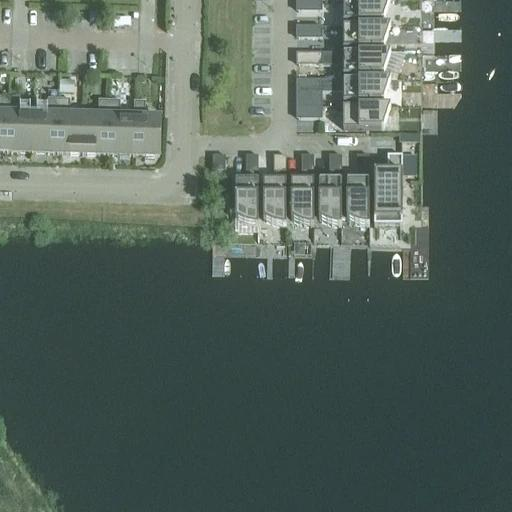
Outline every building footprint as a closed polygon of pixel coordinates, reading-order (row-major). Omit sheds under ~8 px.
[(295,2),(295,3),(297,3),(297,14),(321,14),(321,2),(295,2)] [(390,2),(342,2),(342,24),(383,24),(390,2)] [(390,28),(342,28),(342,51),(383,51),(390,28)] [(297,41),(321,41),(321,29),(295,29),(295,30),(297,30),(297,41)] [(321,68),(321,55),(296,55),(296,57),(297,57),(297,68),(321,68)] [(342,55),(342,78),(383,78),(390,55),(342,55)] [(382,105),(390,82),(295,82),(296,84),(297,84),(297,95),(342,95),(342,105),(382,105)] [(60,83),(60,95),(74,96),(74,83),(60,83)] [(6,156),(8,99),(0,99),(0,154),(6,155),(6,156)] [(32,157),(33,116),(19,116),(19,100),(8,99),(6,156),(7,156),(7,155),(31,155),(31,157),(32,157)] [(57,157),(59,101),(48,101),(47,117),(33,116),(32,157),(32,155),(56,156),(56,157),(57,157)] [(82,158),(84,118),(69,117),(69,101),(59,101),(57,157),(58,157),(58,156),(82,157),(82,158)] [(108,159),(109,102),(98,102),(98,118),(84,118),(82,158),(83,158),(83,157),(107,158),(107,159),(108,159)] [(120,103),(109,102),(108,159),(108,158),(132,158),(132,160),(133,160),(134,119),(133,119),(119,119),(120,103)] [(133,160),(133,158),(159,159),(160,120),(145,119),(145,103),(134,103),(133,119),(134,119),(133,160)] [(297,122),(321,122),(321,109),(296,109),(296,111),(297,111),(297,122)] [(390,109),(342,109),(342,132),(382,132),(390,109)] [(416,145),(416,136),(402,136),(402,145),(416,145)] [(212,173),(225,173),(225,158),(212,158),(212,173)] [(245,182),(258,182),(258,158),(245,158),(245,182)] [(285,158),(273,158),(273,174),(285,174),(285,158)] [(313,174),(313,158),(301,158),(301,174),(313,174)] [(328,174),(341,174),(341,158),(328,158),(328,174)] [(369,174),(369,158),(356,158),(356,174),(369,174)] [(402,158),(387,158),(387,175),(373,175),(373,230),(402,230),(402,158)] [(235,182),(235,200),(229,200),(229,217),(235,217),(235,222),(238,224),(244,227),(248,229),(254,230),(258,230),(258,182),(245,182),(235,182)] [(285,182),(262,182),(262,222),(265,224),(271,227),(275,229),(282,230),(285,230),(285,182)] [(310,230),(313,230),(313,182),(290,182),(290,222),(293,224),(299,227),(303,229),(310,230)] [(318,182),(318,222),(321,224),(327,227),(331,229),(337,230),(341,230),(341,182),(318,182)] [(346,182),(346,222),(349,224),(354,227),(359,229),(365,230),(369,230),(369,182),(346,182)]
